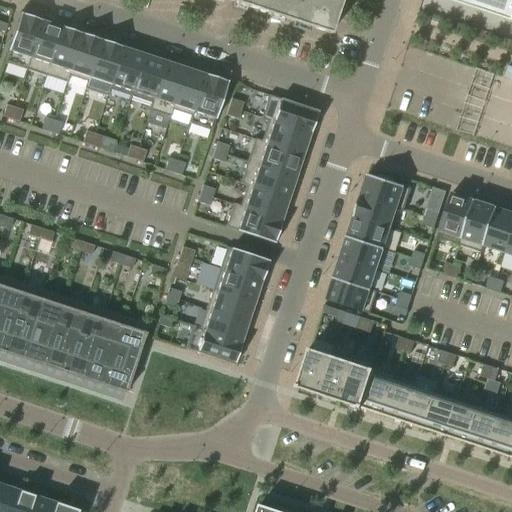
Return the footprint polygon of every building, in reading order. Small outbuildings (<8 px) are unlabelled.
[(226,0),(330,34),(340,0),(226,0)] [(511,0),(448,0),(511,20),(511,0)] [(25,69),(41,20),(20,13),(4,62),(25,69)] [(46,76),(62,27),(41,20),(25,69),(46,76)] [(69,76),(82,34),(62,27),(46,76),(66,83),(69,76)] [(89,83),(103,41),(82,34),(69,76),(86,82),(89,83)] [(110,90),(123,47),(103,41),(89,83),(86,82),(83,88),(107,96),(110,90)] [(130,96),(144,54),(123,47),(110,90),(130,96)] [(151,103),(164,61),(144,54),(130,96),(151,103)] [(171,110),(185,68),(164,61),(151,103),(148,110),(170,117),(172,110),(171,110)] [(192,117),(205,74),(185,68),(171,110),(172,110),(189,116),(192,117)] [(211,131),(227,82),(205,74),(192,117),(189,116),(187,123),(211,131)] [(310,134),(317,111),(268,95),(260,119),(267,121),(267,120),(310,134)] [(240,111),(243,103),(231,99),(228,107),(240,111)] [(10,120),(14,107),(5,105),(1,117),(10,120)] [(18,122),(22,110),(14,107),(10,120),(18,122)] [(237,120),(240,111),(228,107),(225,116),(237,120)] [(49,132),(53,120),(44,117),(40,130),(49,132)] [(57,135),(61,123),(53,120),(49,132),(57,135)] [(302,156),(310,134),(267,120),(267,121),(261,141),(260,142),(302,156)] [(90,146),(94,134),(85,131),(81,143),(90,146)] [(98,149),(102,136),(94,134),(90,146),(98,149)] [(295,177),(302,156),(260,142),(261,141),(254,138),(246,161),(295,177)] [(225,154),(228,146),(216,142),(213,150),(225,154)] [(133,160),(137,148),(129,145),(125,157),(133,160)] [(141,163),(146,151),(137,148),(133,160),(141,163)] [(223,163),(225,154),(213,150),(211,159),(223,163)] [(172,173),(176,161),(167,158),(163,170),(172,173)] [(180,176),(184,164),(176,161),(172,173),(180,176)] [(288,199),(295,177),(246,161),(239,184),(246,186),(246,185),(288,199)] [(397,184),(394,179),(380,174),(374,177),(367,174),(360,196),(397,208),(396,209),(403,212),(411,189),(397,184)] [(211,198),(214,189),(202,185),(199,194),(211,198)] [(246,185),(246,186),(239,206),(239,207),(281,221),(288,199),(246,185)] [(459,245),(474,200),(452,193),(437,238),(457,245),(459,245)] [(208,206),(211,198),(199,194),(196,202),(208,206)] [(390,229),(396,209),(397,208),(360,196),(353,217),(390,229)] [(483,246),(496,208),(474,200),(459,245),(482,253),(485,246),(483,246)] [(274,244),(281,221),(239,207),(239,206),(232,203),(224,227),(274,244)] [(505,253),(511,231),(511,212),(496,208),(483,246),(485,246),(505,253)] [(436,221),(439,214),(427,210),(424,217),(436,221)] [(0,225),(9,229),(12,219),(1,215),(0,218),(0,225)] [(383,249),(390,229),(353,217),(346,237),(383,249)] [(434,228),(436,221),(424,217),(422,224),(434,228)] [(38,238),(42,229),(30,225),(27,234),(38,238)] [(50,242),(53,232),(42,229),(38,238),(50,242)] [(377,270),(383,249),(346,237),(340,258),(377,270)] [(79,251),(82,242),(71,238),(68,248),(79,251)] [(90,255),(93,246),(82,242),(79,251),(90,255)] [(191,259),(194,251),(182,247),(179,255),(191,259)] [(268,261),(226,247),(219,268),(261,282),(268,261)] [(423,262),(425,255),(413,251),(411,258),(423,262)] [(120,265),(123,255),(111,252),(108,261),(120,265)] [(131,268),(134,259),(123,255),(120,265),(131,268)] [(188,268),(191,259),(179,255),(176,263),(188,268)] [(370,289),(377,270),(340,258),(333,278),(370,290),(370,289)] [(420,270),(423,262),(411,258),(408,266),(420,270)] [(449,277),(453,265),(446,263),(442,274),(449,277)] [(160,278),(163,269),(151,265),(148,274),(160,278)] [(457,279),(460,267),(453,265),(449,277),(457,279)] [(254,303),(261,282),(219,268),(212,289),(254,303)] [(492,291),(496,279),(489,277),(485,288),(492,291)] [(370,314),(377,292),(370,289),(370,290),(333,278),(326,300),(370,314)] [(500,293),(504,282),(496,279),(492,291),(500,293)] [(0,286),(0,352),(124,393),(143,333),(0,286)] [(177,300),(180,292),(168,288),(165,296),(177,300)] [(247,323),(254,303),(212,289),(205,309),(247,323)] [(409,303),(412,296),(400,292),(397,299),(409,303)] [(175,309),(177,300),(165,296),(163,305),(175,309)] [(408,306),(409,303),(397,299),(395,307),(407,311),(408,306)] [(240,344),(247,323),(205,309),(199,328),(198,330),(240,344)] [(341,324),(346,313),(338,310),(334,322),(341,324)] [(159,316),(156,324),(168,328),(171,320),(159,316)] [(362,331),(366,319),(359,317),(355,329),(362,331)] [(370,334),(374,322),(366,319),(362,331),(370,334)] [(233,366),(240,344),(198,330),(199,328),(192,325),(184,349),(233,366)] [(402,351),(406,339),(399,337),(395,349),(402,351)] [(410,354),(414,342),(406,339),(402,351),(410,354)] [(331,356),(330,356),(313,350),(313,349),(309,348),(308,351),(309,351),(298,384),(296,387),(300,388),(318,393),(319,394),(331,356)] [(352,363),(353,363),(355,356),(332,349),(330,356),(331,356),(319,394),(339,401),(352,363)] [(445,365),(448,353),(441,351),(437,363),(445,365)] [(452,367),(456,356),(448,353),(445,365),(452,367)] [(372,369),(371,369),(353,363),(352,363),(339,401),(358,407),(358,408),(360,408),(372,369)] [(487,379),(491,367),(483,365),(479,376),(487,379)] [(393,380),(394,381),(396,374),(372,366),(371,368),(371,369),(372,369),(360,408),(361,409),(362,408),(382,415),(393,380)] [(498,370),(491,367),(487,379),(494,381),(498,370)] [(402,421),(413,387),(394,381),(393,380),(382,415),(402,421)] [(435,394),(434,394),(413,387),(402,421),(424,428),(435,394)] [(456,401),(457,401),(459,395),(439,388),(436,387),(434,394),(435,394),(424,428),(443,435),(442,435),(444,436),(456,401)] [(466,442),(477,408),(457,401),(456,401),(444,436),(446,436),(466,442)] [(486,449),(498,415),(477,408),(466,442),(486,449)] [(511,444),(511,419),(498,415),(486,449),(506,456),(508,457),(511,444)] [(0,511),(3,511),(12,488),(0,484),(0,511)] [(27,511),(33,496),(12,488),(3,511),(27,511)] [(51,511),(55,503),(33,496),(27,511),(51,511)] [(76,511),(77,510),(55,503),(51,511),(76,511)]
